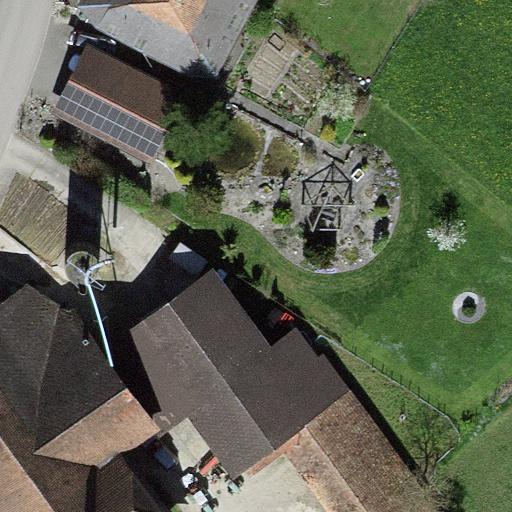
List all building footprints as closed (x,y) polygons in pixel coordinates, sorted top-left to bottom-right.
[(225,0),(109,0),(202,47),(225,0)] [(174,96),(101,59),(74,113),(147,149),(174,96)] [(75,267),(80,268),(86,268),(91,266),(96,262),(98,257),(99,251),(98,246),(95,241),(91,237),(86,235),(81,235),(76,236),(71,239),(68,243),(66,248),(66,254),(67,259),(70,263),(75,267)] [(319,511),(438,511),(303,322),(271,346),(209,264),(106,338),(166,419),(184,403),(229,471),(273,440),(319,511)] [(23,282),(0,299),(0,511),(159,511),(117,445),(150,419),(80,318),(23,282)]
